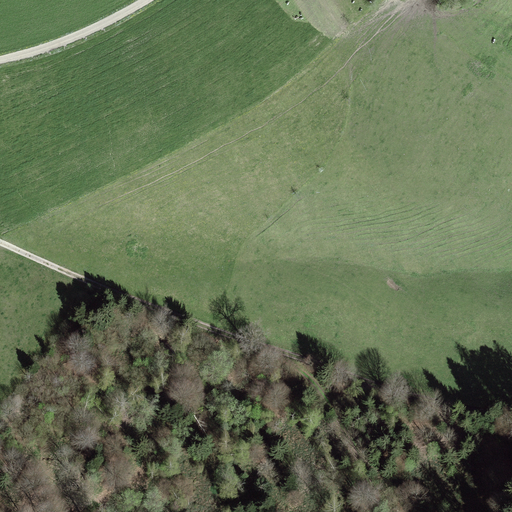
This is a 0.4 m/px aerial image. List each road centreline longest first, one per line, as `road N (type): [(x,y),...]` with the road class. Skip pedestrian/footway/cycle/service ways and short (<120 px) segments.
road 1 (track): [(0,242),(197,323),(439,401),(511,411)]
road 2 (track): [(146,0),(34,53),(0,59)]
